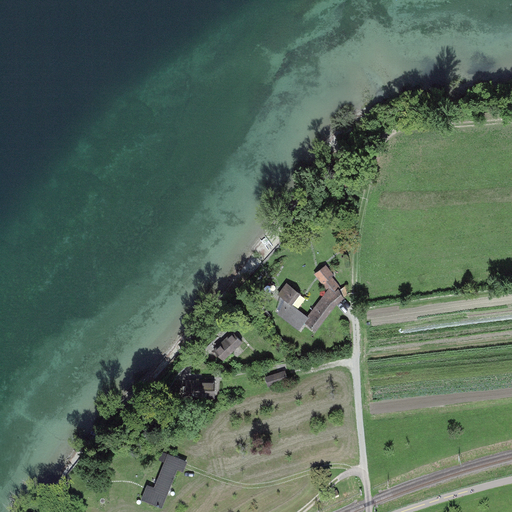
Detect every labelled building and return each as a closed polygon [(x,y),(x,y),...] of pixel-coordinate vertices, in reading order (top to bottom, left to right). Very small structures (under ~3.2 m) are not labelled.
[(300,294),(287,284),(279,295),(284,298),(277,312),(300,330),(306,321),(318,330),(338,304),(347,297),(332,278),(334,276),(327,266),(316,275),(329,291),(309,318),(292,306),(300,294)] [(233,332),(215,350),(224,359),(242,342),(233,332)] [(285,368),(265,374),(268,385),(289,380),(285,368)] [(216,381),(186,381),(186,404),(200,404),(200,397),(215,397),(216,381)] [(144,482),(138,496),(162,506),(177,468),(183,470),(187,458),(169,451),(156,486),(144,482)]
